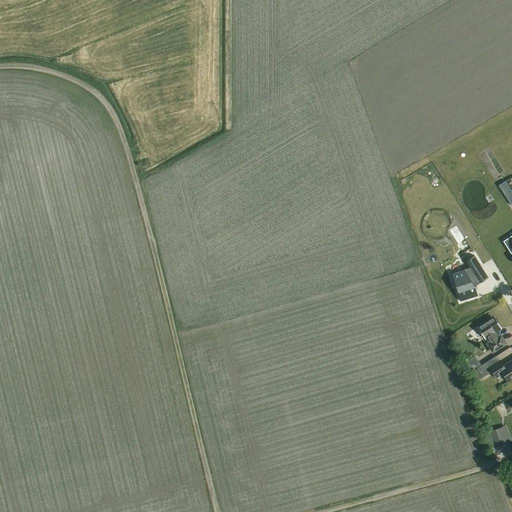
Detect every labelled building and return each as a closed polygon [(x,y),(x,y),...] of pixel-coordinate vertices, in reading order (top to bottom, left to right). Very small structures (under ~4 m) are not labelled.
[(470,146),(477,170),(497,164),(490,139),(470,146)] [(511,191),(505,182),(499,186),(511,206),(511,191)] [(472,262),(450,271),(463,299),(479,291),(475,282),(489,276),(478,252),(469,256),(472,262)] [(500,329),(493,318),(478,327),(485,338),(487,337),(491,343),(488,345),(493,352),(505,344),(500,337),(498,338),(494,333),(500,329)] [(475,356),(464,363),(470,372),(477,368),(481,365),(475,356)] [(483,378),(492,372),(496,378),(503,374),(508,382),(511,379),(511,361),(504,367),(500,361),(499,361),(496,356),(477,369),(483,378)] [(497,407),(500,413),(507,409),(503,403),(497,407)] [(490,432),(496,447),(511,441),(506,426),(490,432)]
